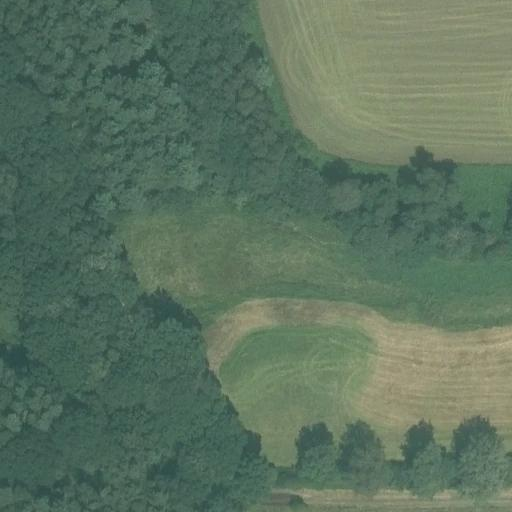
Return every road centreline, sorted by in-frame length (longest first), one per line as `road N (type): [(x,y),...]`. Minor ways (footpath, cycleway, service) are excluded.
road 1 (track): [(0,86),(215,488)]
road 2 (track): [(222,501),(511,499)]
road 3 (track): [(0,495),(215,488)]
